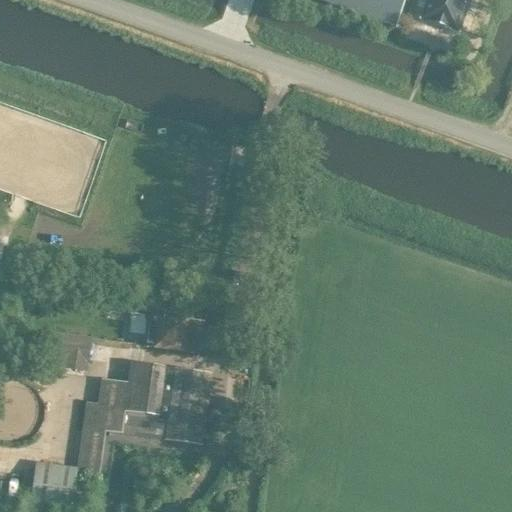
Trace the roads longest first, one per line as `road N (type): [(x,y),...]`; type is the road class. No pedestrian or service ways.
road 1 (unclassified): [(511,147),(78,0)]
road 2 (track): [(122,351),(65,392),(54,447),(0,449)]
